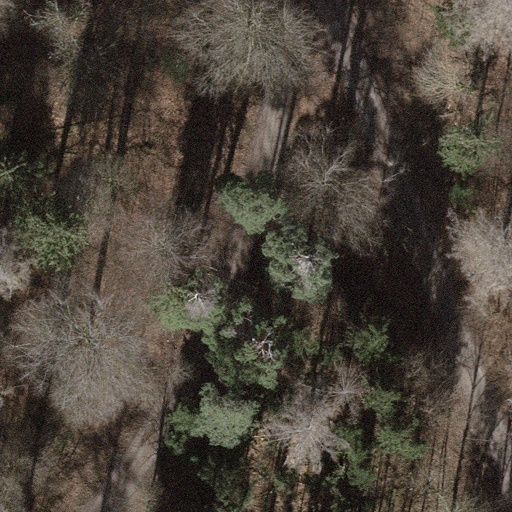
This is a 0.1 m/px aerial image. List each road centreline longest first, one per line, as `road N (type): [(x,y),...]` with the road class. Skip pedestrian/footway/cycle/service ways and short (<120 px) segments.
road 1 (track): [(329,0),(511,461)]
road 2 (track): [(91,511),(389,145)]
